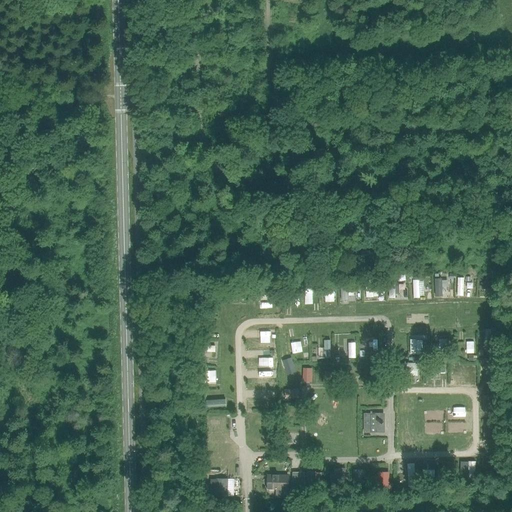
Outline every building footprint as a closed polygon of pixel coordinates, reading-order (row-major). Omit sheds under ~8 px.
[(339,303),(354,303),(355,291),(339,291),(339,303)] [(280,347),(288,346),(287,334),(278,335),(280,347)] [(262,353),(262,347),(265,347),(265,340),(255,340),(254,353),(262,353)] [(410,351),(415,350),(414,342),(404,343),(405,357),(411,356),(410,351)] [(248,406),(257,406),(257,401),(265,401),(265,391),(249,391),(248,406)] [(363,433),(374,433),(384,433),(384,413),(363,414),(363,433)] [(203,485),(197,485),(197,497),(220,497),(219,473),(203,473),(203,485)] [(288,489),(289,475),(266,475),(266,489),(288,489)]
